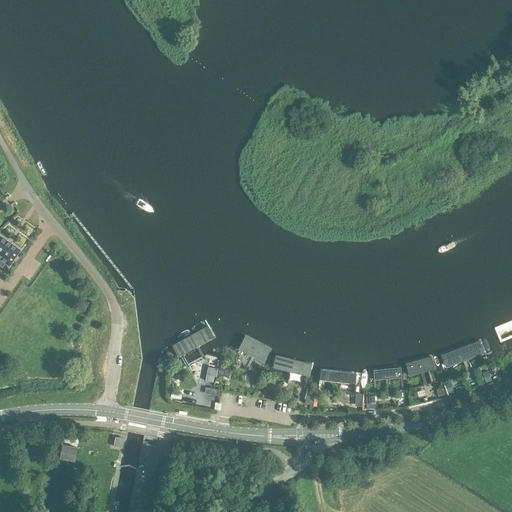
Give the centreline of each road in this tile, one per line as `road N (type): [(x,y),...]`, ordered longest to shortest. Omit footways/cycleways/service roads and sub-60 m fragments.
road 1 (unclassified): [(0,136),(38,207),(114,307),(109,411)]
road 2 (secondary): [(325,436),(407,425),(511,392)]
road 3 (secondary): [(150,418),(221,432),(325,436)]
